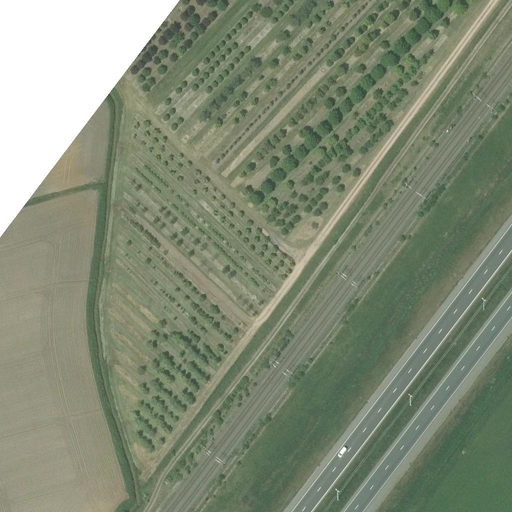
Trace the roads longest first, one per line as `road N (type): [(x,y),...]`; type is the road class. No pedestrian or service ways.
road 1 (motorway): [(511,239),(304,511)]
road 2 (motorway): [(356,511),(511,308)]
